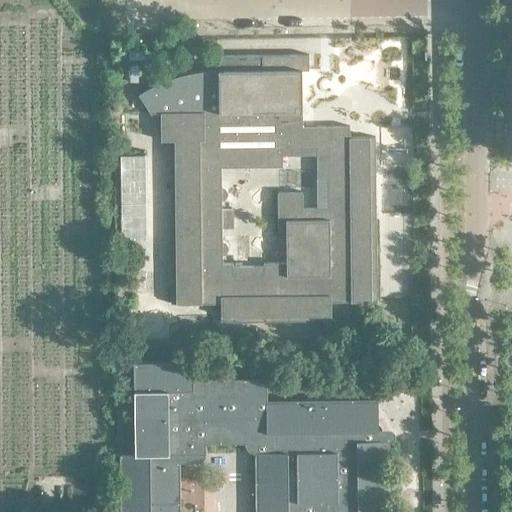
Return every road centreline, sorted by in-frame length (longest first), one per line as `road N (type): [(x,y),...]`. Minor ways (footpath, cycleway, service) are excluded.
road 1 (unclassified): [(478,511),(474,6)]
road 2 (residential): [(152,10),(474,6)]
